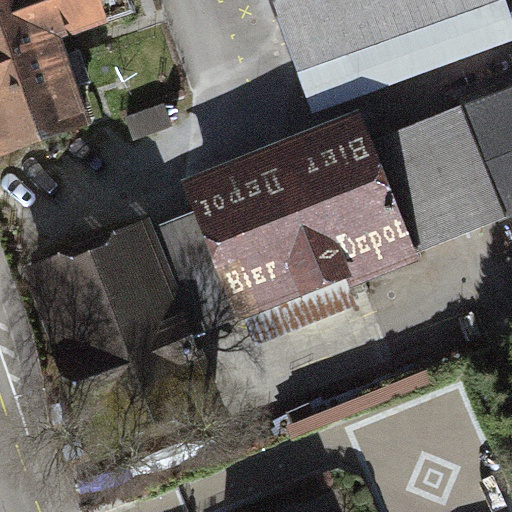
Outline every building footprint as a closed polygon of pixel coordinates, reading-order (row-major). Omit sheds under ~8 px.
[(0,0),(0,151),(87,119),(58,40),(132,13),(126,0),(0,0)] [(274,0),(299,69),(492,0),(274,0)] [(511,96),(462,116),(502,216),(511,212),(511,96)] [(502,216),(462,116),(372,151),(411,252),(502,216)] [(411,252),(372,151),(370,145),(198,212),(240,318),(411,252)] [(198,212),(146,233),(184,331),(204,323),(207,331),(240,318),(198,212)] [(146,233),(31,277),(99,450),(214,406),(184,331),(146,233)]
